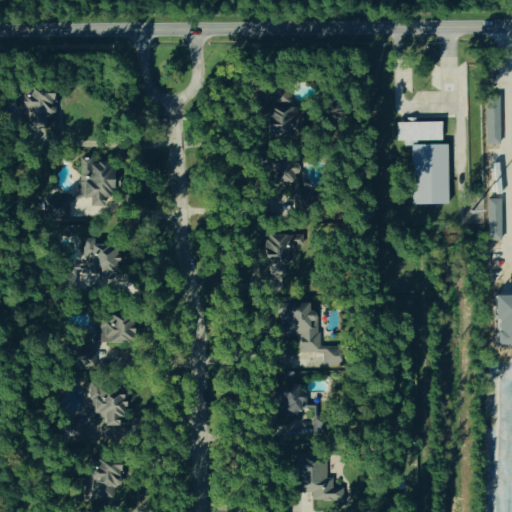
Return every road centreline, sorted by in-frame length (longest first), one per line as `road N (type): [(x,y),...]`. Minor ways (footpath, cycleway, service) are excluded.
road 1 (tertiary): [(0,27),(511,27)]
road 2 (residential): [(199,511),(194,308),(176,208),(173,98)]
road 3 (residential): [(198,26),(194,86),(173,98),(149,87),(142,26)]
